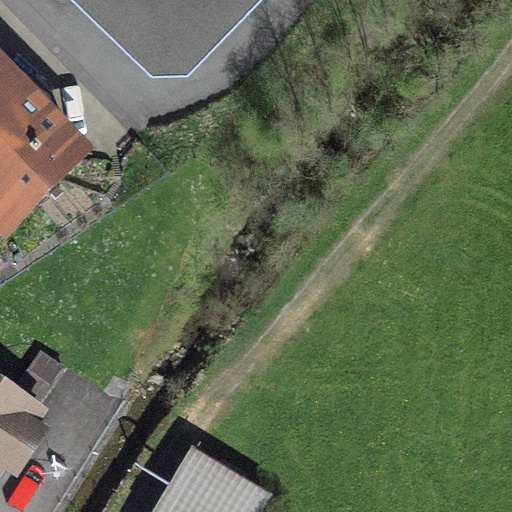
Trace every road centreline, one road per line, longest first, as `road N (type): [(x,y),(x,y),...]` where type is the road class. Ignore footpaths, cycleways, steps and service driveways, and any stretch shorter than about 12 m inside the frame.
road 1 (track): [(139,511),(206,410),(511,50)]
road 2 (unknown): [(46,0),(133,83)]
